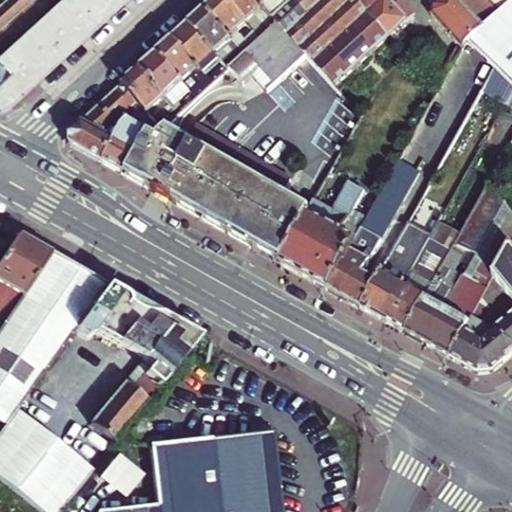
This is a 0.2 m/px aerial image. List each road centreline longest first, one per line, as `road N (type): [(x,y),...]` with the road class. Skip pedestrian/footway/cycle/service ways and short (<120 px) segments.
road 1 (primary): [(492,417),(183,252),(17,151)]
road 2 (primary): [(0,175),(443,431)]
road 3 (residential): [(17,151),(179,0)]
